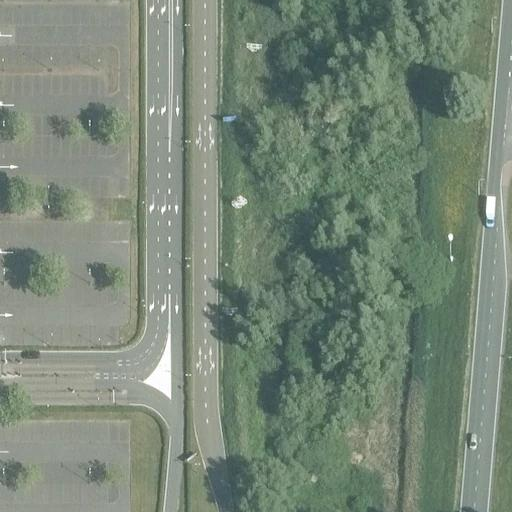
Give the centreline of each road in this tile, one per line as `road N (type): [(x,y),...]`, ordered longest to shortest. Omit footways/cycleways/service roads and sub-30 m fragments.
road 1 (unclassified): [(223,511),(205,423),(203,0)]
road 2 (unclassified): [(168,119),(175,440),(167,511)]
road 3 (secondary): [(499,143),(469,511)]
road 4 (secondary): [(511,0),(499,143)]
road 5 (unclassified): [(156,0),(156,75),(168,119)]
